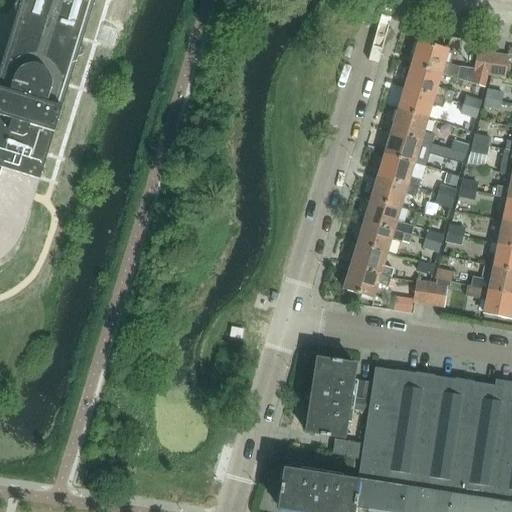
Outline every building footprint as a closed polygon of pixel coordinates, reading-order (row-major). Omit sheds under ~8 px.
[(0,168),(39,180),(77,57),(78,57),(79,57),(80,56),(81,56),(82,55),(83,54),(83,53),(83,52),(84,51),(83,50),(83,49),(83,48),(82,47),(81,46),(80,45),(94,0),(20,0),(20,2),(19,3),(18,3),(17,4),(16,4),(16,5),(15,6),(15,7),(15,9),(15,10),(15,11),(16,12),(16,13),(17,13),(0,67),(0,168)] [(411,65),(441,74),(451,77),(454,68),(448,66),(452,53),(418,42),(411,65)] [(491,54),(477,52),(475,69),(474,72),(488,74),(491,54)] [(494,54),(491,74),(503,76),(507,56),(494,54)] [(441,74),(411,65),(404,87),(444,99),(444,100),(451,102),(453,93),(436,87),(441,74)] [(473,83),(474,72),(475,69),(459,67),(456,77),(455,78),(473,83)] [(488,74),(474,72),(473,83),(484,88),(488,74)] [(444,99),(404,87),(397,109),(427,118),(431,104),(442,108),(444,100),(444,99)] [(502,93),(488,90),(487,98),(501,101),(502,93)] [(466,97),(464,105),(478,110),(480,101),(466,97)] [(501,101),(487,98),(485,106),(499,109),(501,101)] [(478,110),(464,105),(462,114),(476,117),(478,110)] [(427,118),(397,109),(390,131),(431,144),(434,135),(423,132),(427,118)] [(431,144),(390,131),(383,154),(413,163),(424,167),(428,153),(463,164),(466,154),(452,150),(451,151),(431,144)] [(488,146),(490,138),(474,134),(472,143),(488,146)] [(454,142),(452,150),(466,154),(468,147),(454,142)] [(472,143),(470,153),(469,155),(466,165),(476,168),(479,155),(486,156),(488,146),(472,143)] [(511,176),(511,175),(511,151),(504,150),(504,151),(503,151),(498,174),(511,177),(511,176)] [(383,154),(377,176),(417,189),(424,167),(413,163),(383,154)] [(458,177),(448,174),(445,184),(455,187),(458,177)] [(507,198),(511,199),(511,175),(511,176),(511,177),(509,189),(497,186),(495,197),(506,199),(507,198)] [(417,189),(377,176),(370,199),(399,208),(404,195),(414,198),(417,189)] [(475,184),(461,181),(459,188),(473,191),(475,184)] [(440,187),(438,195),(452,200),(454,192),(440,187)] [(473,191),(459,188),(457,198),(471,201),(473,191)] [(452,200),(438,195),(435,203),(449,208),(452,200)] [(502,221),(511,223),(511,199),(507,198),(506,199),(502,221)] [(399,208),(370,199),(363,221),(411,236),(413,227),(395,221),(399,208)] [(408,245),(411,236),(363,221),(356,243),(385,253),(390,239),(408,245)] [(497,244),(511,247),(511,223),(502,221),(497,244)] [(463,229),(448,226),(447,234),(461,237),(463,229)] [(427,232),(425,240),(438,245),(441,236),(427,232)] [(461,237),(447,234),(445,243),(459,246),(461,237)] [(438,245),(425,240),(422,248),(436,253),(438,245)] [(356,243),(349,267),(389,279),(392,271),(381,268),(385,253),(356,243)] [(495,257),(492,269),(511,272),(511,247),(497,244),(495,257)] [(416,272),(430,276),(432,267),(418,263),(416,272)] [(389,279),(349,267),(342,290),(371,299),(376,285),(386,288),(389,279)] [(511,296),(511,272),(492,269),(489,281),(471,277),(469,288),(487,291),(511,296)] [(451,274),(436,271),(434,279),(449,282),(451,274)] [(416,281),(413,303),(425,305),(429,283),(416,281)] [(445,286),(434,284),(433,284),(430,306),(442,307),(445,286)] [(485,301),(482,315),(509,320),(510,317),(511,318),(511,316),(511,307),(511,305),(511,296),(487,291),(469,288),(466,287),(464,297),(485,301)] [(393,311),(410,314),(412,300),(395,298),(393,311)] [(346,410),(367,413),(369,400),(349,397),(353,366),(340,364),(340,362),(330,360),(329,362),(316,360),(305,432),(342,437),(346,410)] [(511,511),(511,389),(375,368),(369,400),(367,413),(362,444),(360,459),(356,483),(283,471),(281,485),(279,485),(277,495),(279,495),(277,509),(296,511),(356,511),(360,511),(511,511)] [(369,383),(358,382),(356,397),(367,399),(369,383)] [(332,451),(332,455),(360,459),(362,444),(334,439),(332,451)]
